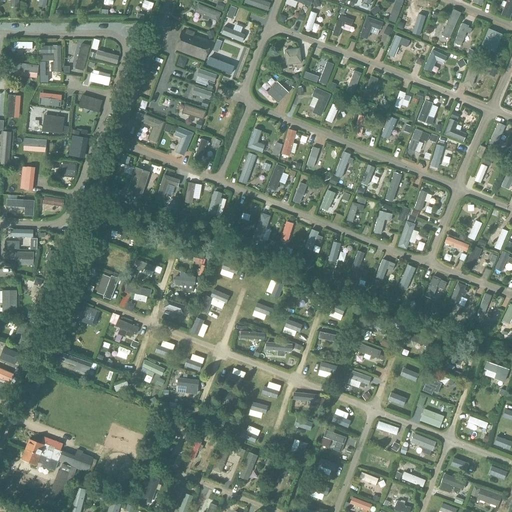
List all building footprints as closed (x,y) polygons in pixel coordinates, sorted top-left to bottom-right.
[(257,0),(245,0),(244,4),(267,13),(270,5),(257,0)] [(368,15),(373,0),(366,0),(362,12),(368,15)] [(511,0),(507,0),(501,15),(509,19),(511,10),(511,0)] [(403,8),(396,5),(387,27),(394,30),(403,8)] [(448,39),(460,13),(453,10),(451,14),(447,13),(444,19),(448,21),(442,36),(448,39)] [(217,30),(220,21),(195,11),(191,19),(217,30)] [(351,25),(353,20),(339,16),(338,21),(337,20),(332,35),(337,37),(342,22),(351,25)] [(379,30),(382,23),(366,17),(359,36),(366,39),(371,27),(379,30)] [(420,19),(416,34),(422,36),(426,21),(420,19)] [(467,28),(468,26),(462,24),(454,43),(460,46),(465,32),(469,34),(471,30),(467,28)] [(488,29),(481,46),(494,52),(501,35),(488,29)] [(182,30),(175,49),(204,60),(211,42),(193,35),(194,32),(186,30),(185,32),(182,30)] [(406,47),(409,41),(395,36),(387,55),(393,57),(399,44),(406,47)] [(81,44),(75,69),(83,71),(89,46),(81,44)] [(53,46),(39,46),(39,54),(53,54),(53,63),(50,64),(50,68),(53,68),(53,72),(61,72),(61,46),(53,46)] [(299,48),(284,50),(287,65),(302,63),(299,48)] [(442,64),(446,57),(432,50),(423,68),(430,71),(435,61),(442,64)] [(98,51),(95,59),(116,65),(119,57),(98,51)] [(470,62),(463,84),(471,87),(479,65),(470,62)] [(309,79),(313,65),(308,64),(304,77),(309,79)] [(91,74),(89,81),(108,85),(109,78),(98,75),(98,72),(93,71),(92,74),(91,74)] [(354,101),(360,81),(352,78),(346,99),(354,101)] [(277,82),(266,93),(277,103),(288,93),(277,82)] [(362,104),(369,107),(376,85),(370,83),(362,104)] [(320,117),(330,95),(315,88),(312,96),(318,99),(312,113),(320,117)] [(40,98),(39,105),(59,107),(60,100),(40,98)] [(398,99),(394,115),(401,116),(404,100),(398,99)] [(423,108),(419,128),(428,130),(432,110),(423,108)] [(332,131),(337,114),(331,112),(325,129),(332,131)] [(144,115),(141,123),(152,127),(147,139),(156,143),(164,123),(144,115)] [(43,124),(42,131),(61,134),(64,118),(57,117),(55,125),(43,124)] [(454,130),(457,122),(450,119),(444,134),(462,141),(465,134),(454,130)] [(361,142),(365,124),(358,122),(353,140),(361,142)] [(392,149),(401,126),(393,124),(385,147),(392,149)] [(183,155),(192,133),(178,127),(174,136),(181,138),(175,152),(183,155)] [(253,129),(247,147),(261,153),(264,145),(257,143),(261,131),(253,129)] [(407,149),(414,152),(419,138),(427,141),(429,134),(415,129),(407,149)] [(496,130),(489,150),(497,152),(504,132),(496,130)] [(10,165),(12,132),(4,131),(1,164),(10,165)] [(72,136),(68,155),(84,159),(88,139),(72,136)] [(286,137),(282,162),(291,163),(294,138),(286,137)] [(280,151),(282,145),(275,142),(273,148),(280,151)] [(481,159),(485,148),(480,146),(475,157),(481,159)] [(246,184),(256,156),(248,153),(238,182),(246,184)] [(443,157),(436,154),(430,173),(437,175),(443,157)] [(317,173),(320,158),(310,157),(307,171),(317,173)] [(342,159),(334,183),(342,186),(350,162),(342,159)] [(448,171),(450,163),(443,161),(441,169),(448,171)] [(60,177),(76,178),(77,163),(61,162),(60,177)] [(276,165),(267,188),(275,191),(284,168),(276,165)] [(135,168),(127,191),(141,195),(149,172),(135,168)] [(361,191),(372,194),(377,176),(365,173),(361,191)] [(177,187),(179,180),(163,175),(158,192),(164,195),(168,183),(177,187)] [(384,206),(391,209),(400,182),(394,179),(384,206)] [(507,198),(511,183),(511,182),(506,181),(501,196),(507,198)] [(291,208),(299,211),(306,193),(298,190),(291,208)] [(220,199),(221,194),(214,192),(208,213),(215,215),(218,203),(220,204),(222,199),(220,199)] [(13,200),(13,207),(25,207),(24,215),(32,216),(33,201),(13,200)] [(362,211),(363,206),(352,203),(346,220),(352,222),(356,209),(362,211)] [(240,219),(243,211),(236,209),(231,224),(249,229),(251,223),(240,219)] [(379,211),(374,233),(380,234),(384,220),(390,221),(392,215),(379,211)] [(261,240),(269,216),(261,213),(253,238),(261,240)] [(406,249),(414,225),(406,222),(397,246),(406,249)] [(128,233),(129,226),(111,223),(110,230),(121,232),(120,238),(126,238),(126,233),(128,233)] [(12,229),(12,237),(32,237),(32,230),(12,229)] [(288,251),(292,231),(284,229),(280,249),(288,251)] [(317,236),(318,232),(311,230),(304,248),(311,250),(315,239),(321,241),(322,238),(317,236)] [(472,269),(481,250),(473,246),(464,265),(472,269)] [(195,258),(194,261),(198,263),(199,259),(203,260),(205,253),(186,248),(185,255),(195,258)] [(447,249),(442,265),(448,267),(453,251),(447,249)] [(507,257),(508,254),(502,251),(495,269),(501,272),(505,261),(508,262),(510,258),(507,257)] [(48,263),(43,276),(54,280),(63,255),(56,252),(52,264),(48,263)] [(224,260),(221,268),(236,274),(239,266),(224,260)] [(382,260),(376,278),(382,280),(386,269),(392,271),(394,264),(382,260)] [(406,290),(415,268),(407,265),(398,286),(406,290)] [(186,278),(186,275),(180,272),(180,277),(175,276),(174,283),(175,283),(175,285),(182,286),(182,284),(194,285),(195,279),(186,278)] [(111,275),(103,296),(110,299),(118,277),(111,275)] [(433,276),(424,296),(431,299),(436,287),(443,289),(446,283),(440,280),(440,279),(433,276)] [(275,281),(270,297),(278,300),(283,284),(275,281)] [(463,291),(465,287),(457,283),(449,302),(457,306),(462,295),(464,296),(466,292),(463,291)] [(40,288),(32,311),(40,314),(48,290),(40,288)] [(205,294),(199,309),(207,312),(213,298),(226,303),(229,295),(213,289),(210,296),(205,294)] [(2,313),(17,313),(16,290),(2,291),(2,313)] [(308,309),(316,303),(309,293),(301,299),(308,309)] [(183,314),(185,306),(166,299),(163,307),(183,314)] [(330,301),(327,308),(342,314),(345,307),(330,301)] [(257,302),(254,310),(269,316),(272,308),(257,302)] [(509,324),(511,317),(511,303),(511,302),(503,322),(509,324)] [(82,305),(77,317),(95,324),(100,312),(82,305)] [(196,316),(190,331),(197,334),(204,320),(196,316)] [(288,319),(285,325),(299,331),(302,324),(288,319)] [(16,331),(13,343),(25,347),(32,326),(21,322),(18,332),(16,331)] [(240,338),(239,345),(261,348),(262,341),(240,338)] [(291,352),(292,345),(266,342),(265,350),(277,351),(277,356),(284,356),(284,351),(291,352)] [(157,344),(154,352),(169,358),(172,350),(157,344)] [(359,344),(357,351),(370,356),(369,358),(373,359),(373,357),(377,359),(380,351),(359,344)] [(467,353),(447,345),(444,353),(458,358),(457,361),(462,363),(463,360),(464,361),(467,353)] [(4,346),(0,356),(0,358),(14,364),(19,353),(4,346)] [(88,370),(91,364),(62,353),(60,360),(75,365),(74,370),(80,372),(81,368),(88,370)] [(187,358),(184,366),(200,372),(203,364),(187,358)] [(145,360),(142,367),(148,370),(147,374),(152,377),(154,373),(160,376),(164,369),(145,360)] [(500,372),(498,377),(506,381),(510,368),(488,360),(485,367),(500,372)] [(321,361),(319,369),(334,373),(336,365),(321,361)] [(403,367),(400,375),(415,381),(418,373),(403,367)] [(0,368),(0,378),(10,382),(13,374),(0,368)] [(433,392),(441,374),(432,370),(424,388),(433,392)] [(228,371),(225,379),(241,385),(244,377),(228,371)] [(264,385),(261,393),(277,399),(280,391),(264,385)] [(234,401),(236,394),(218,390),(216,397),(227,399),(226,402),(230,403),(230,400),(234,401)] [(391,392),(387,400),(403,406),(406,398),(391,392)] [(294,412),(315,413),(315,401),(294,400),(294,412)] [(252,401),(250,409),(265,413),(267,405),(252,401)] [(167,407),(165,413),(185,419),(187,413),(167,407)] [(445,415),(425,407),(421,419),(441,426),(445,415)] [(511,410),(505,408),(502,416),(511,419),(511,410)] [(210,414),(206,422),(222,429),(225,421),(210,414)] [(334,414),(331,422),(347,428),(350,420),(334,414)] [(297,417),(294,425),(309,431),(312,423),(297,417)] [(396,435),(398,428),(379,422),(377,428),(389,433),(388,435),(392,436),(392,434),(396,435)] [(168,448),(176,426),(168,423),(159,445),(168,448)] [(469,424),(466,430),(491,439),(493,433),(469,424)] [(242,428),(239,437),(254,443),(258,435),(242,428)] [(340,452),(346,438),(325,430),(323,437),(336,441),(333,449),(340,452)] [(414,434),(411,442),(431,451),(435,442),(414,434)] [(511,441),(497,436),(494,443),(509,449),(511,441)] [(87,473),(93,458),(85,455),(84,459),(61,451),(54,448),(53,452),(48,450),(49,445),(44,443),(43,445),(29,439),(25,449),(58,462),(87,473)] [(200,445),(200,443),(194,440),(186,458),(193,461),(197,450),(200,451),(202,446),(200,445)] [(299,441),(294,456),(302,458),(307,443),(299,441)] [(222,445),(212,469),(220,472),(230,448),(222,445)] [(49,469),(55,471),(58,462),(25,449),(21,459),(36,465),(37,462),(42,464),(41,466),(49,469)] [(249,452),(240,477),(247,480),(257,455),(249,452)] [(379,469),(386,471),(389,461),(372,456),(371,461),(380,464),(379,469)] [(453,457),(450,465),(466,471),(469,463),(453,457)] [(321,458),(318,466),(334,472),(337,464),(321,458)] [(491,465),(488,473),(504,479),(507,471),(491,465)] [(285,477),(287,471),(274,466),(266,487),(273,489),(279,475),(285,477)] [(408,474),(405,483),(410,485),(411,482),(421,485),(423,480),(408,474)] [(444,474),(441,482),(454,487),(453,489),(459,492),(459,489),(462,490),(465,482),(444,474)] [(48,509),(57,511),(69,479),(60,476),(48,509)] [(150,502),(158,480),(151,477),(142,499),(150,502)] [(375,493),(378,487),(361,480),(359,486),(375,493)] [(314,482),(311,490),(327,495),(330,487),(314,482)] [(280,495),(284,485),(279,483),(275,492),(280,495)] [(76,488),(69,511),(79,511),(86,490),(76,488)] [(481,488),(477,499),(497,506),(501,496),(481,488)] [(352,498),(350,503),(363,508),(362,511),(365,511),(367,510),(368,510),(370,505),(352,498)] [(112,499),(107,511),(117,511),(121,503),(112,499)] [(403,506),(404,503),(397,501),(396,504),(395,504),(394,509),(394,511),(398,511),(399,511),(400,511),(402,511),(409,511),(410,508),(403,506)] [(442,502),(439,510),(442,511),(455,511),(457,508),(442,502)] [(210,503),(205,511),(214,511),(217,505),(210,503)]
